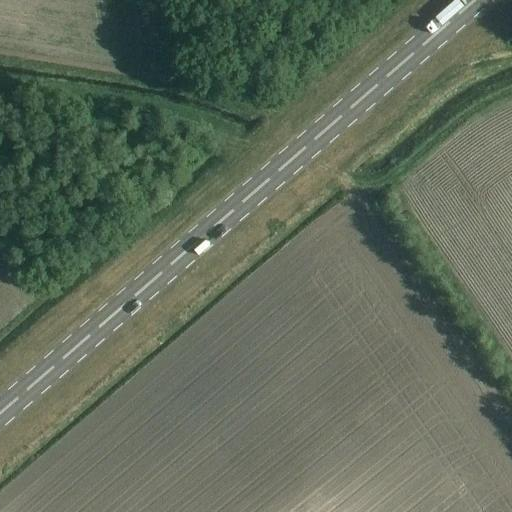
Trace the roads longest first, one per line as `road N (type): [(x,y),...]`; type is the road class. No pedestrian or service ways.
road 1 (primary): [(0,407),(464,0)]
road 2 (track): [(0,85),(158,110),(224,136)]
